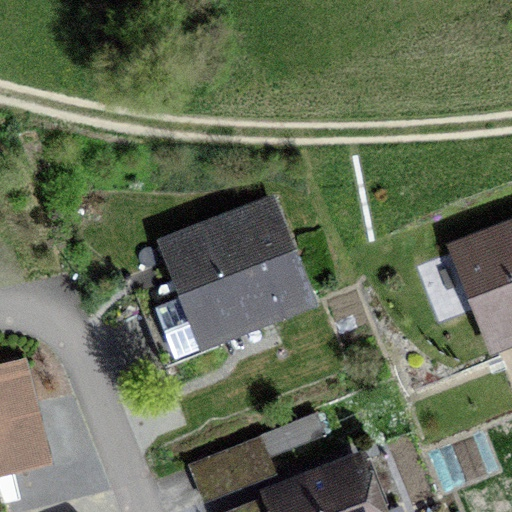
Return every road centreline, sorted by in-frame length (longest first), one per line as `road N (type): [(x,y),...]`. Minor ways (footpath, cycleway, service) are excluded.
road 1 (track): [(511,135),(257,146),(0,99)]
road 2 (residential): [(0,314),(20,311),(95,352),(154,511)]
